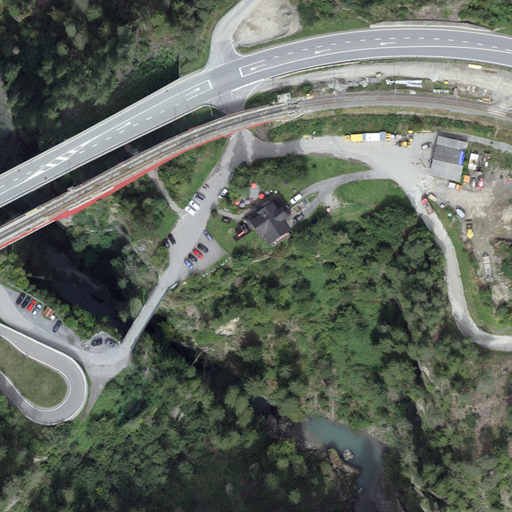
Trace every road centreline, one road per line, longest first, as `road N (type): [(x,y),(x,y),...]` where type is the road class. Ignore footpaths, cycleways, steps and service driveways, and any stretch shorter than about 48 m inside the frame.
road 1 (residential): [(240,148),(338,148),(398,167),(442,236),(465,322),(480,337),(511,342)]
road 2 (unclassified): [(240,148),(112,357),(88,355),(24,326),(0,302)]
road 3 (primary): [(511,54),(376,45),(225,78)]
road 4 (primary): [(225,78),(0,190)]
road 5 (unclassified): [(0,330),(63,363),(78,386),(68,408),(43,416),(0,379)]
road 6 (track): [(398,167),(436,133),(511,149)]
